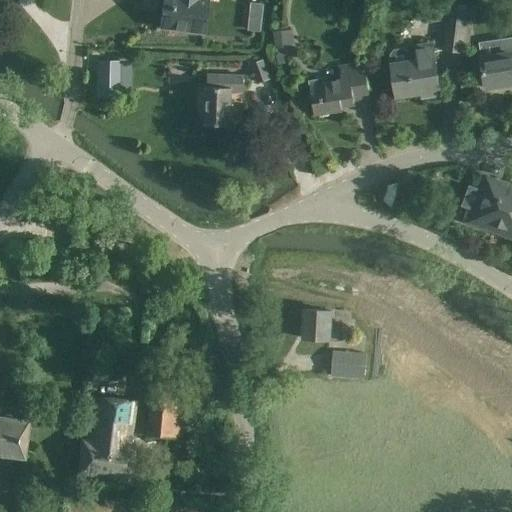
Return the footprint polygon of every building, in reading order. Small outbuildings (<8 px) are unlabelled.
[(172,0),(172,5),(163,4),(163,2),(162,1),(159,27),(201,33),(205,0),(172,0)] [(249,26),(262,28),(264,2),(252,1),(249,26)] [(447,12),(447,9),(425,13),(427,24),(447,20),(443,51),(463,54),(468,19),(470,5),(449,2),(447,12)] [(293,29),(274,31),(275,47),(284,46),(283,44),(294,43),(293,29)] [(511,38),(494,41),(479,44),(481,58),(483,67),(486,87),(511,82),(511,38)] [(441,94),(432,41),(413,44),(415,58),(410,59),(408,51),(403,49),(395,50),(391,55),(392,62),(391,62),(397,97),(423,93),(423,97),(441,94)] [(249,65),(251,65),(258,82),(270,77),(262,60),(260,54),(247,60),(249,65)] [(121,61),(97,61),(96,97),(121,97),(121,61)] [(370,98),(365,61),(340,65),(342,78),(324,81),(324,86),(311,88),(315,114),(343,110),(342,106),(355,104),(354,100),(370,98)] [(206,104),(206,124),(231,124),(233,90),(244,90),(244,75),(206,75),(206,104)] [(511,186),(487,177),(473,213),(479,215),(475,223),(511,236),(511,186)] [(71,231),(69,250),(82,251),(83,232),(71,231)] [(31,247),(31,258),(41,258),(42,248),(36,247),(31,247)] [(332,311),(306,309),(304,338),(330,340),(330,339),(340,339),(340,326),(331,325),(332,311)] [(366,354),(334,352),(332,376),(365,378),(366,354)] [(187,381),(152,378),(146,435),(182,439),(187,381)] [(375,401),(366,395),(348,427),(358,432),(375,401)] [(130,397),(91,397),(86,439),(82,439),(77,474),(130,480),(135,445),(130,445),(130,397)] [(309,414),(292,410),(288,424),(306,429),(309,414)] [(0,453),(22,456),(27,421),(0,417),(0,453)]
